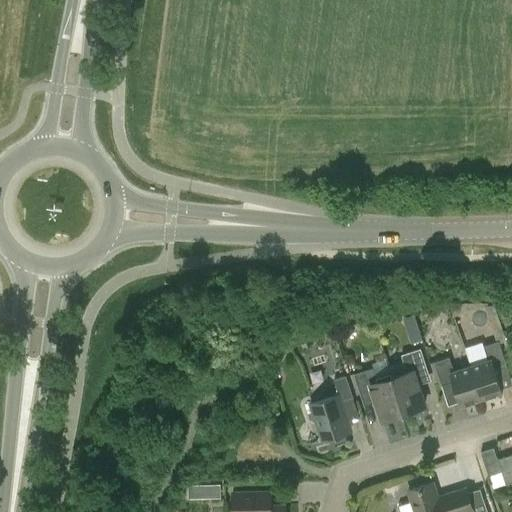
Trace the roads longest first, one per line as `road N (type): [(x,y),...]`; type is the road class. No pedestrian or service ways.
road 1 (secondary): [(431,231),(314,232),(120,213)]
road 2 (tertiary): [(10,511),(40,273)]
road 3 (residential): [(333,511),(354,467),(511,418)]
road 4 (secondary): [(58,140),(79,0)]
